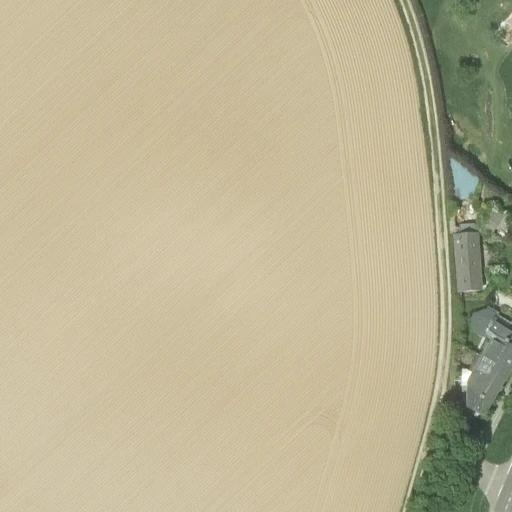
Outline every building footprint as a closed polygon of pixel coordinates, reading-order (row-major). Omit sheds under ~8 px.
[(473,190),(480,179),(445,153),(445,154),(451,203),(452,212),(459,212),(457,199),(458,199),(474,199),(473,190)] [(475,235),(475,228),(459,229),(459,230),(453,230),(453,237),(475,235)] [(453,237),(458,295),(482,293),(477,235),(475,235),(453,237)] [(509,373),(511,368),(511,321),(509,325),(487,313),(476,315),(470,326),(474,337),(490,347),(484,358),(509,373)] [(509,373),(484,358),(481,362),(476,359),(471,367),(477,370),(470,381),(495,396),(509,373)] [(483,418),(495,396),(470,381),(468,385),(468,397),(460,396),(460,407),(464,418),(468,410),(483,418)]
